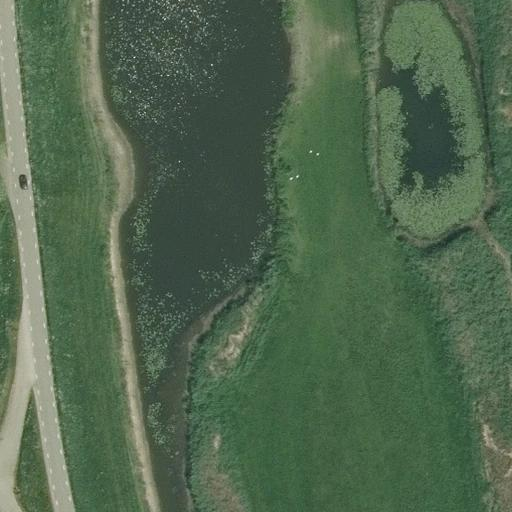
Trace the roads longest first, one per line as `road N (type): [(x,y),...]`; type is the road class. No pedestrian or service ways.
road 1 (tertiary): [(65,511),(17,184)]
road 2 (tertiary): [(17,184),(6,0)]
